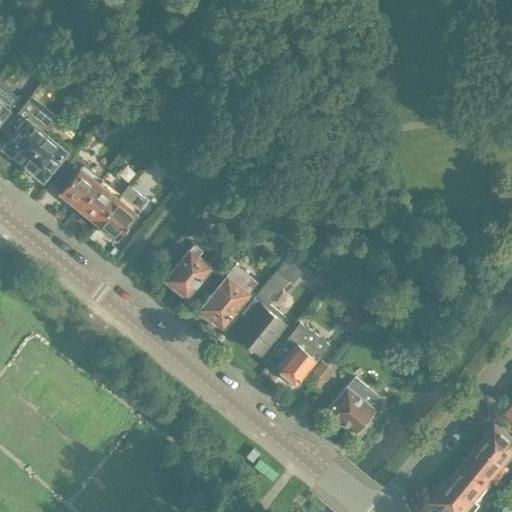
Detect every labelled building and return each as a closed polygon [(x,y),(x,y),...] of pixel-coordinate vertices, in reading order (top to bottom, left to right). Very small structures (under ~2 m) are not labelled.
[(0,57),(9,46),(8,45),(12,40),(3,32),(0,35),(0,57)] [(40,42),(34,36),(21,52),(27,57),(40,42)] [(0,116),(17,96),(0,82),(0,116)] [(119,123),(127,112),(116,103),(108,114),(119,123)] [(27,114),(2,145),(11,152),(10,155),(20,163),(47,131),(27,114)] [(42,177),(67,147),(47,131),(20,163),(31,172),(34,171),(42,177)] [(145,150),(151,155),(159,146),(161,142),(155,137),(145,150)] [(159,146),(151,155),(157,160),(165,151),(159,146)] [(59,191),(78,207),(101,178),(83,163),(84,162),(74,154),(51,183),(59,190),(59,191)] [(101,178),(78,207),(97,222),(120,193),(101,178)] [(116,237),(139,209),(138,208),(145,199),(127,184),(120,193),(97,222),(116,237)] [(190,287),(198,294),(212,277),(204,270),(209,264),(197,255),(202,249),(194,242),(165,277),(174,284),(173,287),(180,293),(183,292),(185,293),(190,287)] [(221,323),(256,280),(235,264),(221,280),(214,275),(212,277),(198,294),(197,295),(204,301),(200,306),(209,313),(210,317),(215,322),(220,322),(221,323)] [(262,300),(235,334),(259,353),(284,322),(281,320),(285,316),(269,303),(288,279),(275,269),(255,294),(262,300)] [(296,383),(320,353),(328,343),(308,327),(307,328),(299,321),(273,352),(282,359),(275,367),(284,374),(284,378),(290,383),(294,382),(296,383)] [(311,386),(324,396),(339,378),(326,367),(311,386)] [(354,432),(381,399),(353,376),(325,410),(338,420),(338,419),(354,432)] [(511,404),(503,415),(511,421),(511,404)] [(487,431),(481,437),(482,441),(481,442),(507,463),(511,456),(511,435),(496,423),(490,431),(487,431)] [(476,444),(471,450),(471,454),(466,460),(492,481),(507,463),(481,442),(480,443),(476,444)] [(456,468),(451,475),(451,478),(451,479),(477,499),(492,481),(466,460),(460,468),(456,468)] [(477,499),(451,479),(449,480),(446,481),(441,487),(441,491),(434,499),(450,511),(471,511),(480,502),(477,499)] [(511,511),(511,501),(510,499),(501,510),(502,510),(500,511),(511,511)]
